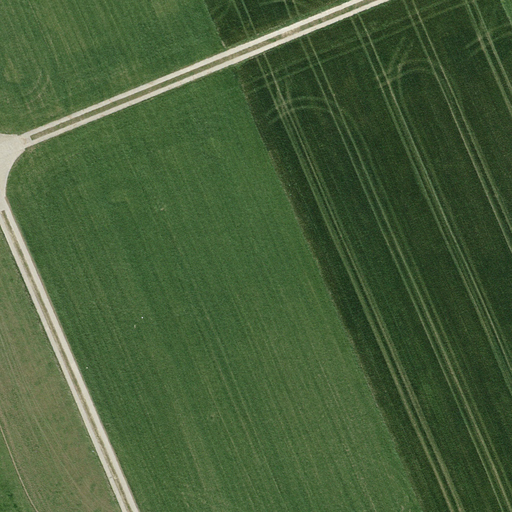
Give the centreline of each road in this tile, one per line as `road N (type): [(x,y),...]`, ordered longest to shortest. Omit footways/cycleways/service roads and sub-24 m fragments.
road 1 (track): [(382,0),(0,156)]
road 2 (track): [(0,213),(126,511)]
